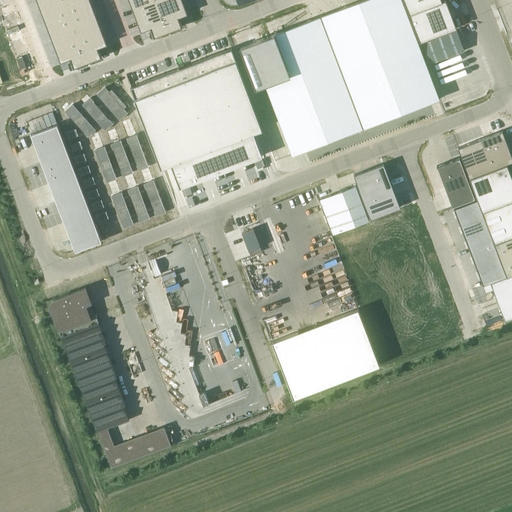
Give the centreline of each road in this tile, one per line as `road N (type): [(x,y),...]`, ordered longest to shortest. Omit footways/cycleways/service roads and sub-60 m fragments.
road 1 (unclassified): [(0,137),(50,267),(210,212)]
road 2 (unclassified): [(221,27),(0,111)]
road 3 (unclassified): [(401,139),(475,331)]
road 4 (unclassified): [(285,403),(210,212)]
road 5 (unclassified): [(210,212),(401,139)]
